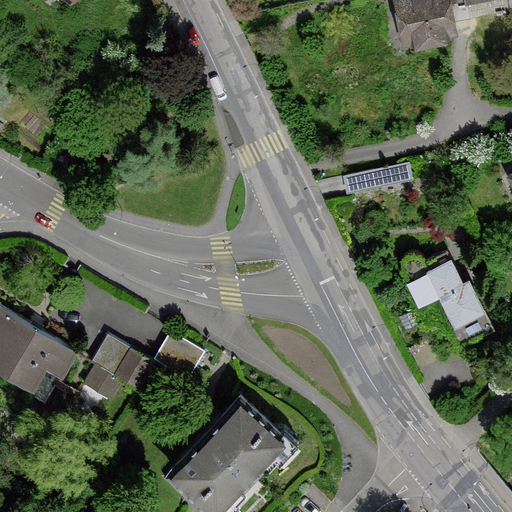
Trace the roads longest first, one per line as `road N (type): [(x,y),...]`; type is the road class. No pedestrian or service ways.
road 1 (secondary): [(316,252),(272,266),(177,260),(93,232),(0,178)]
road 2 (tertiary): [(316,252),(198,0)]
road 3 (secondary): [(316,252),(423,443)]
